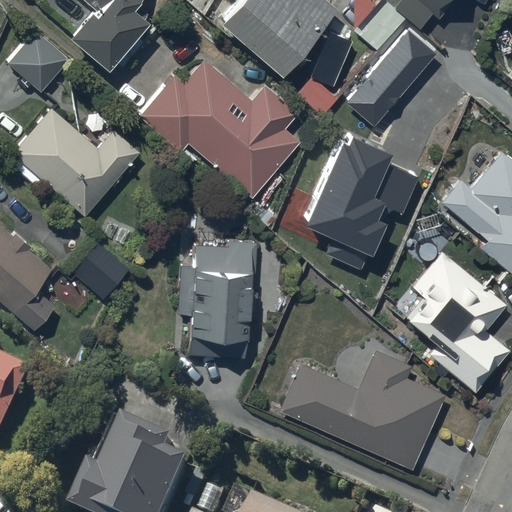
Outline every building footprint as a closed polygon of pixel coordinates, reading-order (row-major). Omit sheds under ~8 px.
[(80,0),(91,9),(65,40),(103,73),(144,25),(129,12),(139,0),(80,0)] [(238,0),(216,26),(277,79),(336,12),(321,0),(238,0)] [(379,0),(417,30),(431,13),(437,19),(452,0),(379,0)] [(67,60),(33,31),(5,64),(39,93),(67,60)] [(350,40),(327,31),(307,79),(330,88),(350,40)] [(349,94),(340,104),(372,131),(406,92),(368,59),(343,88),(349,94)] [(177,153),(185,144),(250,199),(298,143),(282,130),(296,114),(261,85),(249,100),(202,60),(182,84),(172,75),(136,118),(177,153)] [(95,148),(48,108),(9,153),(82,215),(135,153),(109,131),(95,148)] [(328,130),(311,149),(338,172),(344,165),(349,169),(356,161),(352,157),(356,153),(358,155),(370,142),(362,136),(364,133),(349,120),(335,136),(328,130)] [(511,162),(499,152),(469,190),(458,181),(439,204),(484,240),(477,249),(511,276),(511,162)] [(9,237),(0,230),(0,305),(32,332),(54,305),(35,290),(50,273),(25,252),(28,248),(12,234),(9,237)] [(114,255),(96,240),(73,268),(91,282),(114,255)] [(174,314),(187,315),(186,356),(242,358),(243,323),(245,323),(245,312),(253,312),(253,289),(248,288),(248,274),(252,274),(252,268),(256,268),(256,260),(253,260),(254,241),(226,240),(225,247),(191,246),(191,266),(176,265),(174,314)] [(505,305),(439,251),(408,288),(422,300),(419,303),(421,305),(415,313),(412,311),(402,323),(432,347),(425,355),(473,394),(508,351),(484,332),(505,305)] [(0,431),(31,365),(0,350),(0,431)] [(408,470),(440,395),(403,379),(408,367),(371,351),(355,390),(296,364),(275,412),(408,470)] [(169,511),(190,463),(168,455),(174,442),(123,420),(125,417),(114,413),(110,421),(113,422),(94,467),(91,466),(71,511),(169,511)] [(216,511),(225,494),(210,487),(198,511),(216,511)] [(303,511),(255,491),(245,511),(303,511)]
